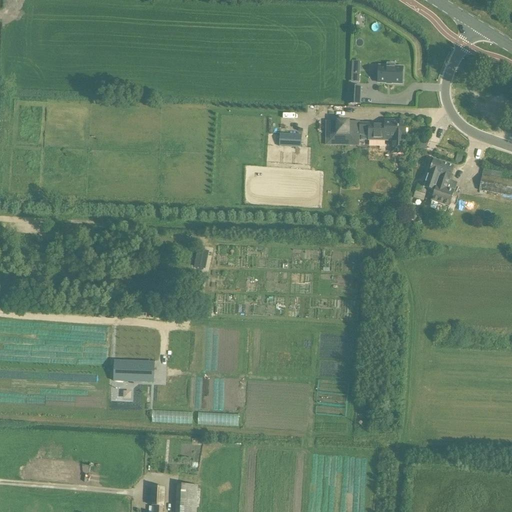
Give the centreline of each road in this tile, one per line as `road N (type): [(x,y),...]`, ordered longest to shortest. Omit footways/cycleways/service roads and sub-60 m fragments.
road 1 (track): [(0,312),(158,323),(155,384)]
road 2 (unclassified): [(475,26),(446,80),(445,101),(469,132),(511,149)]
